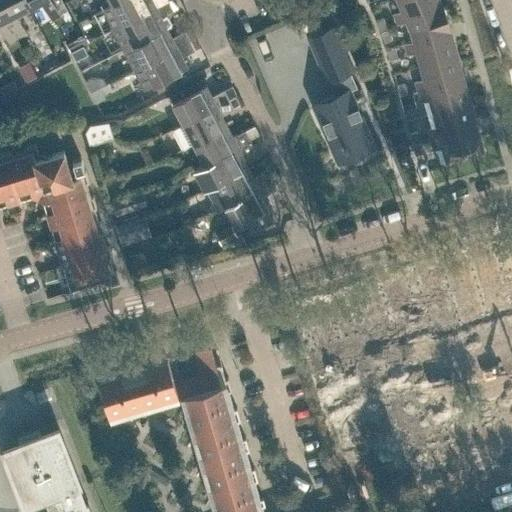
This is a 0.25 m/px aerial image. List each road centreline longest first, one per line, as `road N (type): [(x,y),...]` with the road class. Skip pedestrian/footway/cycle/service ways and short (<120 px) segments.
road 1 (tertiary): [(334,247),(0,346)]
road 2 (residential): [(334,247),(190,0)]
road 3 (tertiary): [(511,193),(334,247)]
